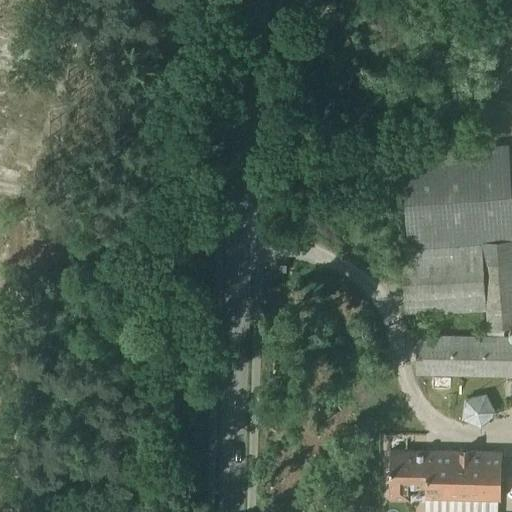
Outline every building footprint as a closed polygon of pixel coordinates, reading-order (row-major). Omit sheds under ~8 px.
[(511,139),(403,137),(401,226),(511,228),(511,139)] [(511,295),(409,294),(408,334),(511,336),(511,295)] [(511,376),(511,336),(415,334),(415,374),(511,376)] [(480,391),(453,392),(454,420),(481,419),(480,391)] [(498,502),(499,452),(389,450),(388,489),(425,490),(424,501),(498,502)]
